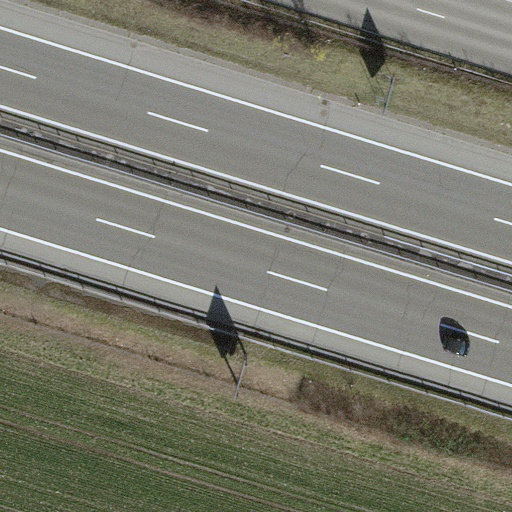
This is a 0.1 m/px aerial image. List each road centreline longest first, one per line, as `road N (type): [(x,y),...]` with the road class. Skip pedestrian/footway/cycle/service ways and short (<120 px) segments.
road 1 (motorway): [(511,222),(0,64)]
road 2 (motorway): [(0,191),(511,348)]
